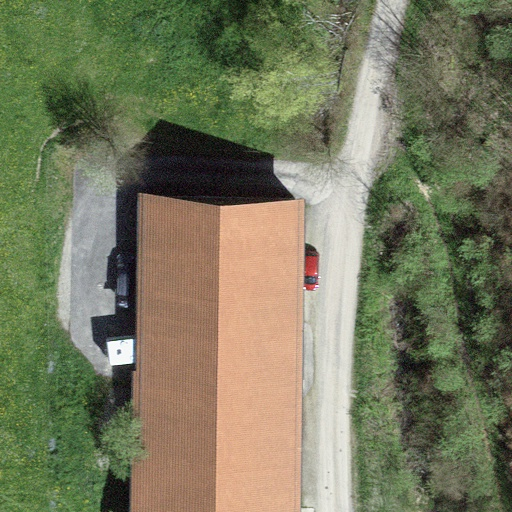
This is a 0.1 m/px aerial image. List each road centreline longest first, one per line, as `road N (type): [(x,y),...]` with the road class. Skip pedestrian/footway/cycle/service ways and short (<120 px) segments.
road 1 (residential): [(338,511),(340,312),(356,153)]
road 2 (track): [(356,153),(393,0)]
